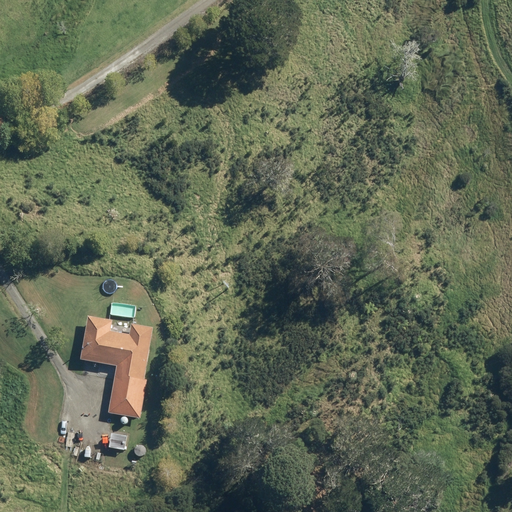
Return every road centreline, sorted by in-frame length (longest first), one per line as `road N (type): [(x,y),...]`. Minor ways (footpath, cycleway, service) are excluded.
road 1 (track): [(0,112),(23,113),(57,99),(206,0)]
road 2 (track): [(55,442),(59,390),(49,349),(0,272)]
